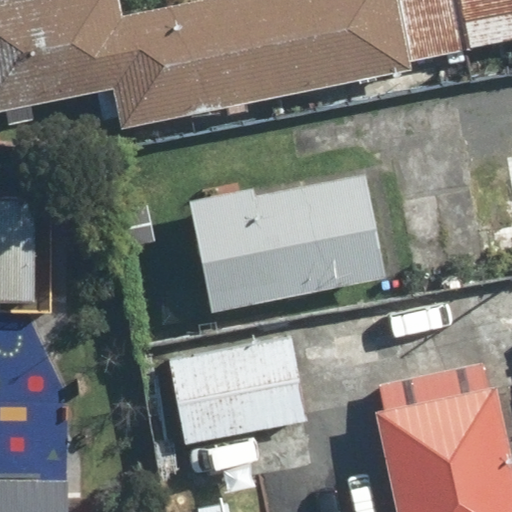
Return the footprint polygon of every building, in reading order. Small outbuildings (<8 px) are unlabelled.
[(0,0),(0,110),(103,92),(109,125),(399,72),(397,59),(511,38),(511,0),(175,0),(109,12),(107,0),(0,0)] [(175,200),(198,311),(371,275),(350,176),(244,198),(241,186),(175,200)] [(0,305),(46,308),(50,206),(0,203),(0,305)] [(280,343),(159,361),(177,486),(299,468),(280,343)] [(499,511),(475,371),(366,390),(387,511),(499,511)] [(78,511),(78,468),(0,467),(0,511),(78,511)]
